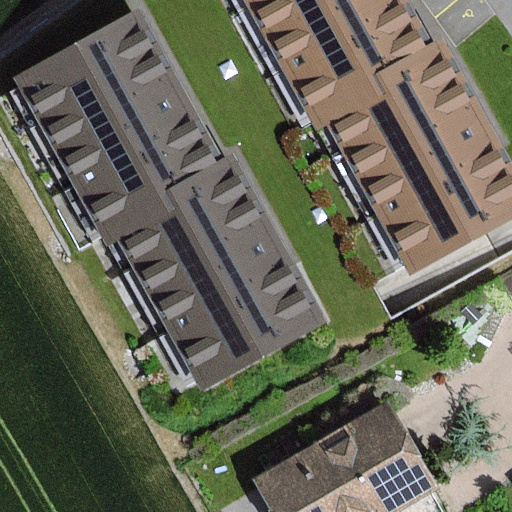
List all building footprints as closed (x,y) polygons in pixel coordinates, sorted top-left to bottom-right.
[(249,0),(318,128),(331,121),(387,92),(377,75),(427,48),(400,0),(249,0)] [(19,79),(110,242),(121,236),(175,207),(166,191),(220,161),(137,14),(19,79)] [(511,215),(511,170),(442,40),(427,48),(377,75),(387,92),(331,121),(411,269),(511,215)] [(166,191),(175,207),(121,236),(205,387),(323,322),(230,155),(220,161),(166,191)] [(395,511),(436,488),(388,407),(257,483),(273,511),(395,511)]
